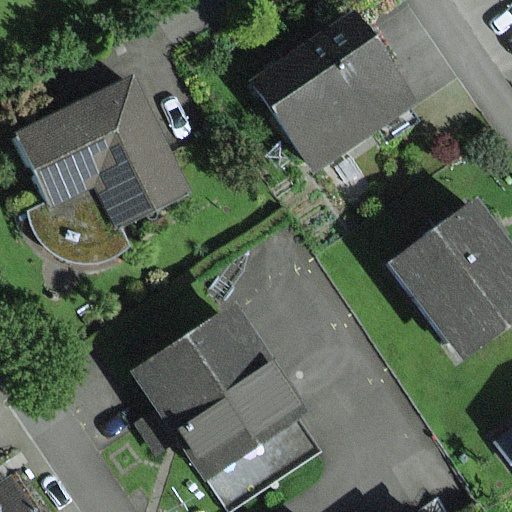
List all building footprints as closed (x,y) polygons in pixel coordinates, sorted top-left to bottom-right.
[(336,170),(407,119),(337,20),(265,70),(336,170)] [(83,239),(178,199),(128,80),(33,119),(83,239)] [(450,356),(511,312),(511,277),(463,208),(384,263),(450,356)] [(223,505),(311,450),(219,306),(131,361),(223,505)] [(0,493),(0,511),(16,511),(3,491),(0,493)]
